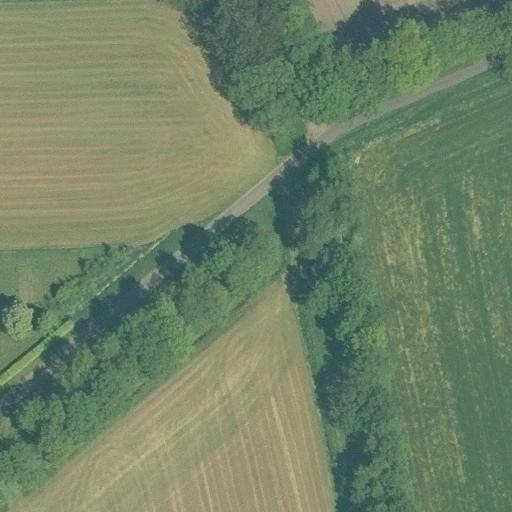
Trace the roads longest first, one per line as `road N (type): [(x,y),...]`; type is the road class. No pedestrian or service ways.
road 1 (unclassified): [(511,55),(321,134),(0,409)]
road 2 (track): [(277,171),(356,511)]
road 3 (track): [(253,0),(321,134)]
